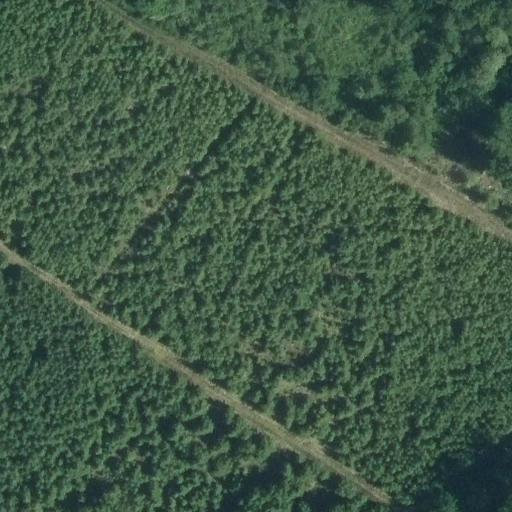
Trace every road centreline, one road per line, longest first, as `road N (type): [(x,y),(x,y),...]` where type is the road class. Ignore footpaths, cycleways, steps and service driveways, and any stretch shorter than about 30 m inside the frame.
road 1 (track): [(116,0),(511,230),(511,432),(417,511)]
road 2 (track): [(393,511),(0,249)]
